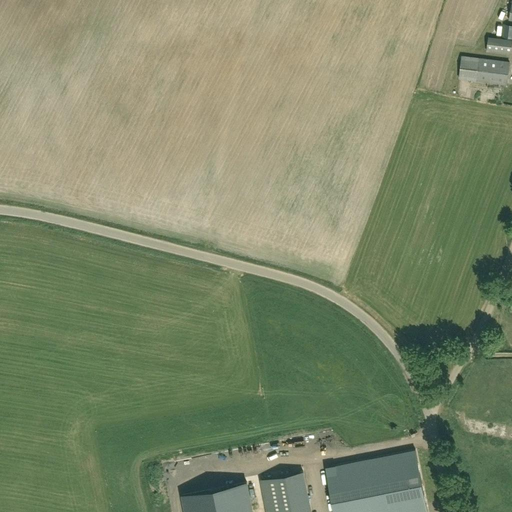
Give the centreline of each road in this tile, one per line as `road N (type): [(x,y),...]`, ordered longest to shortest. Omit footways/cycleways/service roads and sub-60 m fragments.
road 1 (unclassified): [(427,409),(385,337),(325,293),(0,209)]
road 2 (unclassified): [(427,409),(466,353),(511,254)]
